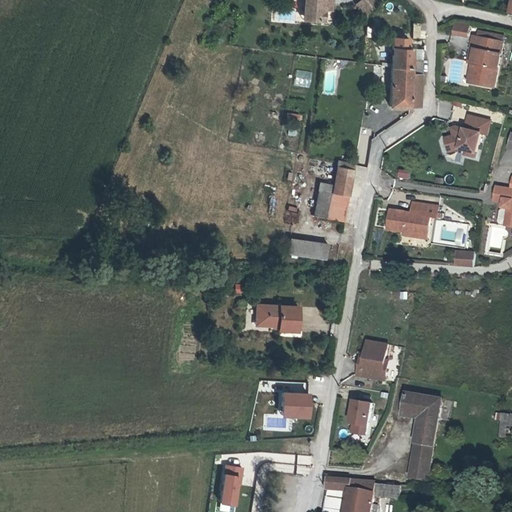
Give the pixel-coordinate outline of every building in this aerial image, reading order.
[(334,0),(300,0),(299,20),(325,23),(326,10),(334,11),(334,0)] [(356,0),(354,1),(362,15),(379,6),(375,0),(356,0)] [(454,36),(470,38),(472,22),(456,20),(454,36)] [(425,38),(425,22),(412,22),(412,38),(425,38)] [(505,43),(479,38),(474,64),(471,83),(497,88),(505,43)] [(416,46),(390,45),(388,105),(422,106),(423,74),(415,74),(416,46)] [(463,76),(469,78),(472,65),(466,64),(463,76)] [(295,69),(294,85),(309,86),(310,70),(295,69)] [(300,123),(302,115),(287,112),(285,119),(300,123)] [(494,120),(471,113),(469,125),(453,126),(455,135),(447,138),(453,154),(462,152),(481,157),(486,134),(491,135),(494,120)] [(319,182),(313,215),(343,220),(353,166),(337,163),(334,184),(319,182)] [(401,170),(400,178),(411,179),(412,172),(401,170)] [(511,186),(499,184),(496,200),(506,202),(505,208),(510,209),(507,225),(511,225),(511,186)] [(406,232),(415,234),(422,197),(417,196),(415,210),(412,209),(413,207),(395,203),(391,224),(407,228),(406,232)] [(444,201),(422,197),(415,234),(424,235),(428,221),(435,222),(437,213),(442,214),(444,201)] [(432,237),(435,222),(428,221),(424,235),(432,237)] [(338,262),(341,245),(292,238),(289,255),(338,262)] [(478,252),(456,249),(453,264),(475,266),(478,252)] [(300,307),(258,305),(257,319),(263,319),(263,326),(279,326),(279,331),(299,333),(300,307)] [(358,378),(382,383),(387,362),(390,347),(368,342),(363,367),(360,366),(358,378)] [(310,392),(283,391),(282,415),(309,416),(310,392)] [(443,401),(408,395),(405,415),(421,417),(411,476),(429,478),(443,401)] [(376,403),(357,400),(353,425),(355,426),(354,432),(371,435),(376,403)] [(511,411),(503,411),(502,436),(511,436),(511,411)] [(241,467),(225,465),(219,504),(235,506),(241,467)] [(393,484),(326,477),(324,491),(348,494),(345,511),(372,511),(377,491),(392,492),(393,484)]
